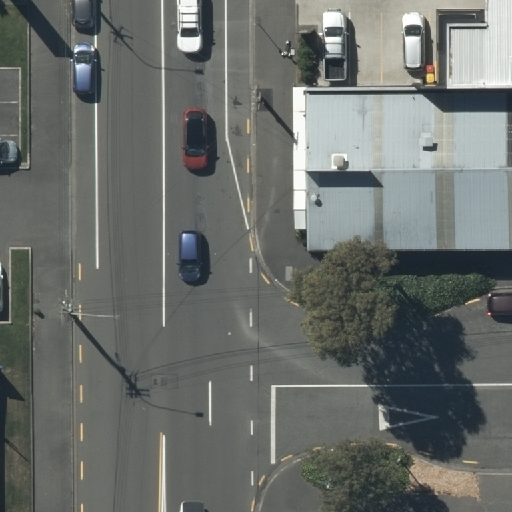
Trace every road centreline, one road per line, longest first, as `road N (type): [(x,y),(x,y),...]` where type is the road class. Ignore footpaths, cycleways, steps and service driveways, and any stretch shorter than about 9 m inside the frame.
road 1 (secondary): [(167,0),(165,385)]
road 2 (unclassified): [(165,385),(511,382)]
road 3 (secondary): [(165,385),(166,511)]
